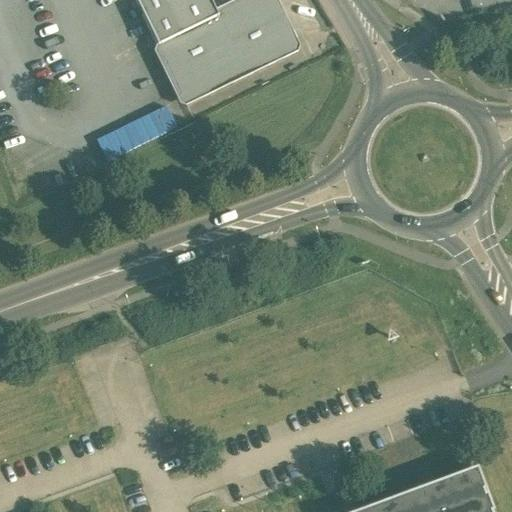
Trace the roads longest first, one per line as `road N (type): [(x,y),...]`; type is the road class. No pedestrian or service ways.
road 1 (secondary): [(357,184),(0,313)]
road 2 (secondary): [(357,184),(379,216),(405,230),(461,223)]
